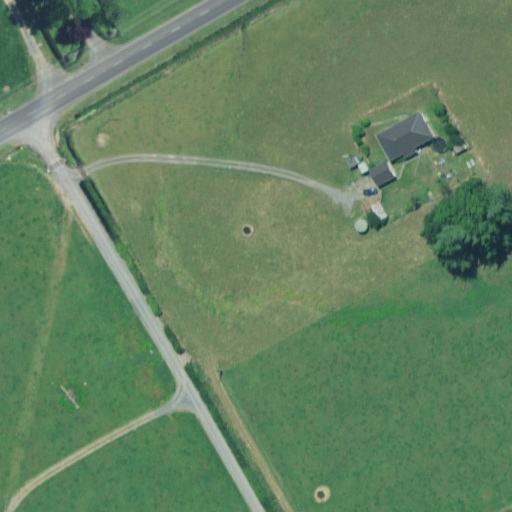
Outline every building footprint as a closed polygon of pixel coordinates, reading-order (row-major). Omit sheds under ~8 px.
[(437,139),(423,113),(380,137),(394,163),(407,156),(409,159),(420,153),(418,149),(437,139)] [(437,175),(428,157),(414,164),(424,182),(437,175)] [(399,178),(390,162),(373,172),(381,187),(399,178)] [(462,174),(458,165),(448,170),(452,179),(462,174)] [(389,198),(373,206),(382,223),(390,219),(386,210),(393,206),(389,198)] [(361,233),(363,234),(365,234),(367,234),(368,233),(369,232),(370,231),(371,230),(372,229),(372,228),(373,226),(372,225),(372,224),(372,222),(371,221),(370,220),(369,219),(368,219),(366,218),(365,218),(363,218),(362,218),(361,219),(360,220),(359,221),(358,222),(357,223),(357,224),(356,226),(356,227),(357,228),(357,230),(358,231),(359,232),(360,233),(361,233)]
